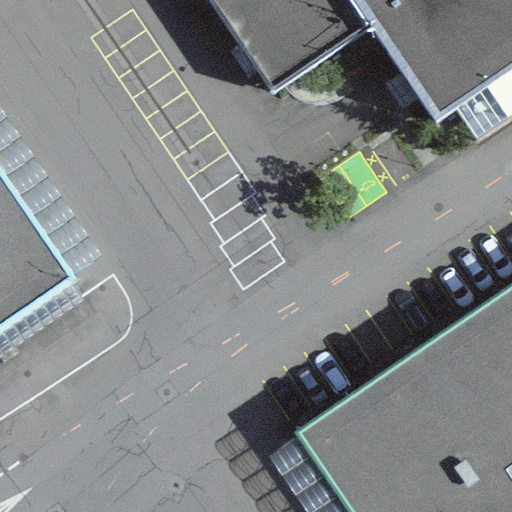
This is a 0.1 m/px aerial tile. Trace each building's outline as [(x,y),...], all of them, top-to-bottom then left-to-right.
[(511,0),(208,0),(225,23),(242,49),(267,32),(298,77),(372,27),(437,123),(488,89),(508,119),(511,116),(511,0)] [(0,172),(73,279),(100,261),(0,114),(0,172)] [(73,279),(0,172),(0,332),(71,284),(75,281),(73,279)] [(0,357),(83,301),(71,284),(0,332),(0,357)] [(511,511),(511,284),(294,433),(297,438),(347,511),(511,511)] [(347,511),(297,438),(268,458),(304,511),(347,511)]
